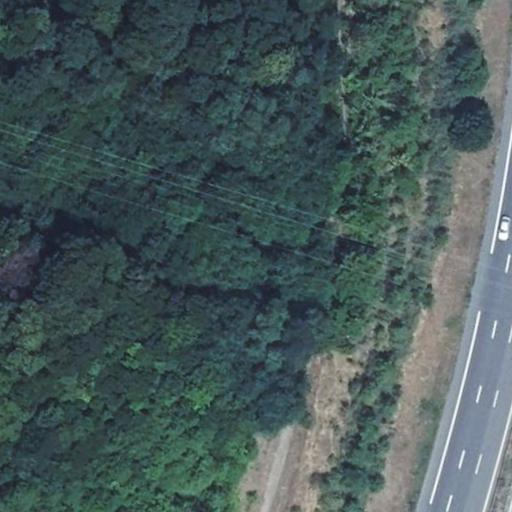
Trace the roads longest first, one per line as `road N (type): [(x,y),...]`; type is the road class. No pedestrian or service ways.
road 1 (motorway): [(511,273),(452,511)]
road 2 (track): [(314,348),(261,511)]
